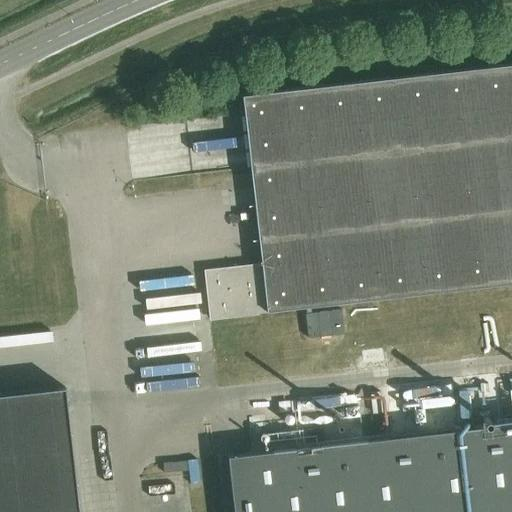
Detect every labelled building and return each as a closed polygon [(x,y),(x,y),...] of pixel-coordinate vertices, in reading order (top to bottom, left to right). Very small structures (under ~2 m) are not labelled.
[(511,284),(511,64),(242,95),(261,265),(204,271),(209,319),(511,284)] [(499,402),(495,377),(473,380),(476,404),(499,402)] [(78,511),(64,389),(0,395),(0,511),(78,511)] [(382,413),(380,392),(370,393),(372,414),(382,413)] [(511,511),(511,423),(226,456),(232,511),(511,511)]
